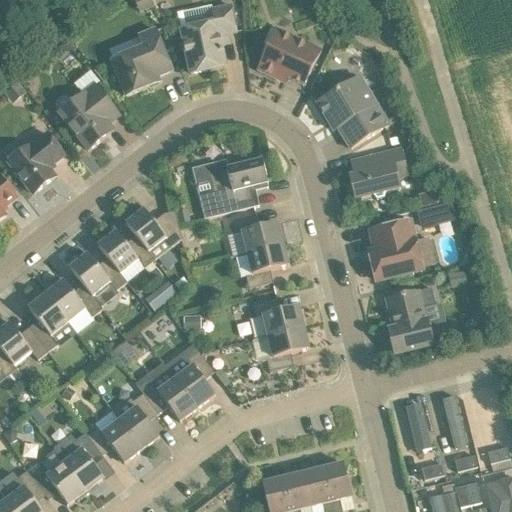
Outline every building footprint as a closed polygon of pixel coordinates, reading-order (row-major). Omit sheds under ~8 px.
[(154,8),(151,0),(135,0),(141,13),(154,8)] [(220,38),(237,35),(231,8),(213,12),(212,7),(177,15),(181,32),(182,32),(191,76),(227,69),(220,38)] [(322,53),(279,32),(273,29),(265,45),(271,48),(259,73),(277,82),(280,77),(305,89),(322,53)] [(158,79),(173,73),(156,33),(140,39),(145,50),(113,63),(127,99),(161,85),(158,79)] [(77,51),(70,43),(62,50),(66,54),(72,55),(77,51)] [(18,84),(4,95),(13,106),(27,95),(18,84)] [(368,112),(351,86),(318,106),(335,134),(339,131),(351,151),(390,128),(377,107),(368,112)] [(96,87),(74,105),(71,101),(67,99),(63,99),(57,103),(57,107),(57,112),(60,116),(90,153),(115,134),(109,127),(120,118),(96,87)] [(10,165),(35,197),(56,180),(49,171),(65,158),(49,137),(33,150),(31,149),(10,165)] [(372,174),(351,179),(357,203),(374,198),(377,202),(385,200),(387,195),(401,192),(397,174),(407,172),(402,152),(369,160),(372,174)] [(268,183),(263,161),(228,170),(227,164),(217,167),(216,161),(204,164),(194,167),(198,185),(214,181),(220,205),(253,197),(250,188),(268,183)] [(0,224),(7,219),(2,213),(17,200),(0,177),(0,224)] [(432,193),(418,196),(421,209),(435,206),(432,193)] [(189,212),(177,215),(180,227),(191,224),(189,212)] [(141,244),(157,263),(174,249),(174,250),(183,243),(181,234),(177,220),(168,222),(158,230),(145,213),(141,216),(139,214),(130,221),(132,224),(127,227),(141,244)] [(248,258),(284,249),(285,249),(284,246),(279,226),(261,230),(257,218),(233,224),(236,236),(243,235),(248,258)] [(412,275),(423,273),(423,271),(426,268),(428,264),(428,261),(428,258),(426,254),(424,252),(421,250),(417,249),(416,244),(411,224),(371,234),(376,253),(370,255),(377,284),(412,275)] [(112,266),(122,277),(139,263),(146,272),(157,263),(141,244),(130,252),(117,235),(113,239),(111,236),(102,244),(103,246),(99,249),(112,266)] [(250,292),(274,286),(271,274),(290,269),(284,249),(248,258),(254,278),(247,280),(250,292)] [(129,285),(122,277),(112,266),(102,274),(89,257),(84,261),(83,259),(73,266),(75,268),(71,271),(88,293),(94,299),(111,286),(118,294),(129,285)] [(154,266),(146,272),(156,284),(164,278),(154,266)] [(464,273),(449,276),(452,290),(467,288),(464,273)] [(104,312),(94,299),(88,293),(78,301),(65,284),(58,290),(56,287),(45,296),(69,326),(87,313),(93,321),(104,312)] [(419,294),(411,296),(387,302),(394,331),(389,332),(396,358),(434,348),(428,323),(426,323),(424,312),(437,308),(433,291),(419,294)] [(52,339),(69,326),(45,296),(35,304),(37,306),(30,312),(43,328),(34,336),(49,356),(59,348),(52,339)] [(281,314),(278,301),(254,307),(257,320),(263,318),(269,340),(305,331),(305,329),(304,330),(299,309),(281,314)] [(185,332),(202,331),(201,318),(184,319),(185,332)] [(3,353),(16,369),(33,355),(39,363),(49,356),(34,336),(24,343),(11,327),(6,330),(4,328),(0,331),(0,350),(2,353),(3,353)] [(305,331),(269,340),(274,361),(267,363),(270,375),(295,369),(292,357),(310,353),(305,332),(306,332),(305,331)] [(127,343),(112,354),(120,365),(135,353),(127,343)] [(216,398),(205,383),(215,376),(194,347),(166,368),(199,412),(200,411),(216,398)] [(0,372),(6,379),(17,371),(16,369),(3,353),(2,353),(0,354),(0,372)] [(166,368),(163,364),(135,384),(144,397),(159,417),(169,410),(181,425),(197,412),(198,413),(199,412),(166,368)] [(12,386),(23,378),(17,371),(6,379),(12,386)] [(460,386),(471,431),(482,477),(511,469),(511,426),(500,376),(460,386)] [(482,477),(471,431),(460,386),(425,394),(447,485),(465,481),(482,477)] [(68,389),(62,398),(70,403),(76,394),(68,389)] [(390,406),(412,494),(447,485),(425,394),(395,402),(390,406)] [(160,440),(149,425),(159,417),(144,397),(134,405),(138,411),(121,423),(143,454),(144,453),(144,452),(160,440)] [(88,439),(102,457),(103,459),(114,452),(125,467),(141,454),(142,455),(143,454),(121,423),(103,437),(99,431),(88,439)] [(17,434),(13,428),(3,436),(10,447),(13,445),(17,442),(17,434)] [(65,466),(89,497),(99,489),(98,487),(106,481),(105,480),(104,480),(92,464),(102,457),(88,439),(87,437),(76,444),(83,453),(65,466)] [(44,494),(47,498),(56,491),(68,507),(67,508),(68,509),(76,503),(78,505),(89,497),(65,466),(48,479),(41,470),(32,478),(44,494)] [(344,466),(324,472),(333,511),(342,511),(341,504),(353,501),(344,466)] [(471,506),(472,511),(511,511),(511,469),(482,477),(465,481),(466,485),(467,489),(471,506)] [(333,511),(324,472),(304,476),(312,511),(323,508),(324,511),(333,511)] [(41,511),(34,502),(44,494),(32,478),(29,474),(18,482),(14,476),(0,486),(0,493),(7,503),(13,511),(41,511)] [(306,511),(312,511),(304,476),(284,481),(291,511),(306,511)] [(291,511),(284,481),(263,486),(269,511),(291,511)] [(467,489),(466,485),(465,481),(447,485),(412,494),(416,511),(472,511),(471,506),(467,489)] [(13,511),(7,503),(0,508),(0,511),(13,511)]
